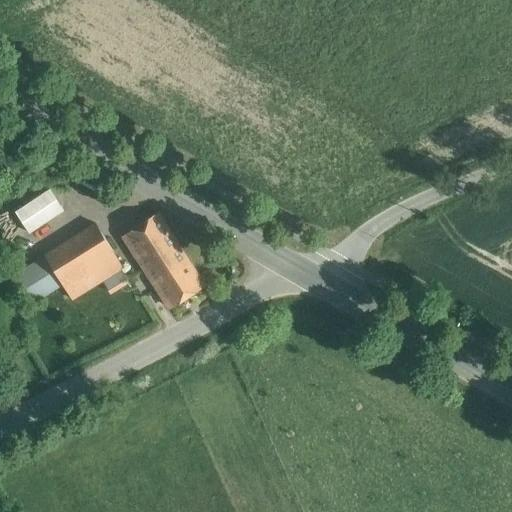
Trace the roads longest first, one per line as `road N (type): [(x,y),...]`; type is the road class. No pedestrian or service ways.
road 1 (unclassified): [(0,91),(295,269)]
road 2 (unclassified): [(295,269),(0,429)]
road 3 (unclassified): [(295,269),(395,314),(511,383)]
road 4 (unclassified): [(295,269),(419,203),(511,166)]
